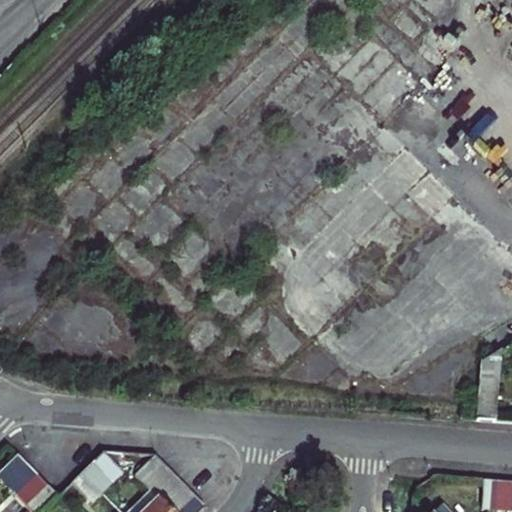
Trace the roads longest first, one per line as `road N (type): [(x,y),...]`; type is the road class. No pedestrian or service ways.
road 1 (residential): [(265,425),(10,412)]
road 2 (residential): [(511,446),(368,435)]
